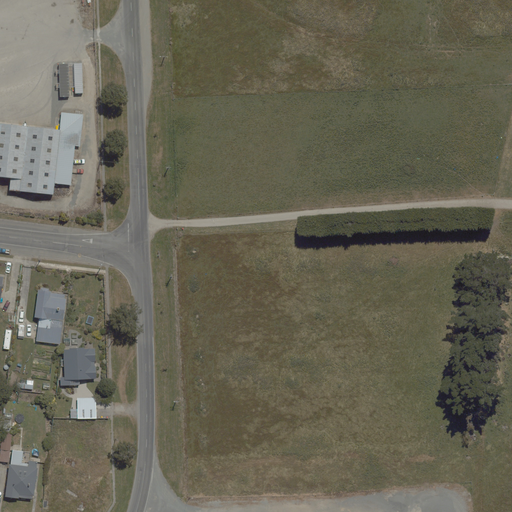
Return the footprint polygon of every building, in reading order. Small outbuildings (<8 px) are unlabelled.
[(57,140),(0,133),(0,186),(5,187),(4,198),(47,203),(49,190),(74,193),(82,126),(59,123),(57,140)] [(66,293),(37,290),(35,316),(39,317),(37,343),(62,345),(66,293)] [(77,383),(77,377),(96,376),(96,345),(64,346),(65,376),(62,376),(62,390),(73,390),(72,384),(77,383)] [(36,383),(20,382),(19,392),(36,393),(36,383)] [(23,395),(1,393),(0,400),(0,406),(21,409),(23,395)] [(95,419),(94,406),(76,406),(77,419),(95,419)] [(23,458),(24,447),(12,445),(7,495),(36,498),(40,460),(23,458)] [(282,511),(283,503),(240,504),(239,511),(282,511)]
